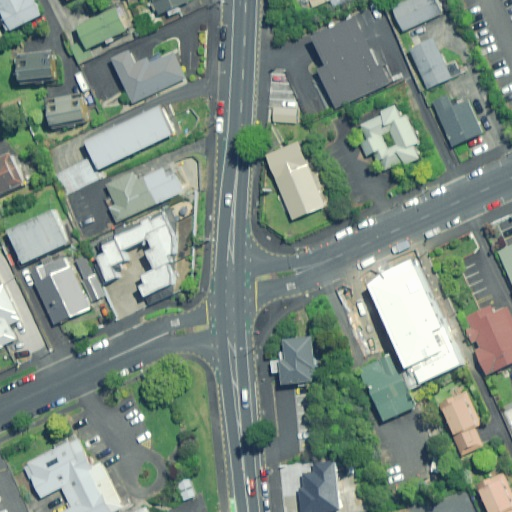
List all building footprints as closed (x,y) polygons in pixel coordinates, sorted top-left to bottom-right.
[(43,17),(34,0),(0,0),(0,8),(11,32),(43,17)] [(189,0),(151,0),(158,16),(191,2),(189,0)] [(433,0),(410,0),(391,8),(402,32),(440,15),(433,0)] [(127,33),(117,9),(75,28),(86,51),(127,33)] [(387,85),(354,20),(312,41),(325,67),(317,71),(337,111),(387,85)] [(452,80),(433,40),(410,51),(429,91),(452,80)] [(136,66),(129,52),(112,60),(132,105),(185,81),(173,54),(150,65),(148,61),(136,66)] [(54,79),(52,53),(17,57),(19,83),(54,79)] [(86,120),(81,95),(46,103),(52,128),(86,120)] [(448,97),(433,103),(453,149),(483,136),(468,102),(453,108),(448,97)] [(297,110),(273,108),(272,122),(296,124),(297,110)] [(175,136),(163,109),(88,144),(100,171),(175,136)] [(419,145),(406,118),(402,120),(396,109),(361,126),(369,142),(362,146),(368,157),(374,154),(378,164),(380,163),(384,172),(404,162),(406,166),(421,159),(415,147),(419,145)] [(326,208),(300,144),(267,157),(293,221),(326,208)] [(0,196),(21,186),(7,156),(0,159),(0,196)] [(97,181),(87,161),(56,176),(66,196),(97,181)] [(185,193),(173,166),(142,180),(139,174),(109,187),(117,206),(110,209),(116,224),(185,193)] [(114,231),(96,188),(66,200),(71,212),(84,244),(114,231)] [(71,244),(56,212),(10,233),(25,265),(71,244)] [(191,228),(173,234),(167,218),(118,238),(120,242),(106,248),(110,258),(101,261),(110,283),(120,279),(116,267),(130,262),(127,252),(151,242),(155,251),(149,253),(156,271),(144,276),(149,287),(144,289),(147,297),(177,286),(173,278),(190,277),(191,228)] [(511,246),(498,252),(511,283),(511,246)] [(74,274),(66,257),(31,273),(55,326),(93,310),(90,305),(76,273),(74,274)] [(87,258),(77,262),(85,281),(83,282),(93,304),(106,298),(97,276),(95,277),(87,258)] [(415,261),(385,274),(373,286),(406,374),(416,370),(422,384),(465,367),(451,338),(415,261)] [(0,349),(18,342),(11,325),(20,321),(5,286),(0,288),(0,349)] [(511,365),(511,316),(508,308),(494,314),(491,307),(466,318),(471,328),(466,330),(472,344),(477,342),(480,349),(475,351),(486,377),(511,365)] [(317,371),(314,338),(285,341),(286,353),(281,354),(282,361),(272,362),(274,374),(282,373),(283,386),(314,383),(313,371),(317,371)] [(416,407),(391,355),(358,371),(383,423),(416,407)] [(482,425),(466,392),(438,405),(462,457),(484,447),(475,428),(482,425)] [(511,407),(501,413),(510,434),(511,433),(511,407)] [(94,461),(83,436),(27,461),(41,493),(62,484),(72,507),(60,511),(126,511),(103,457),(94,461)] [(302,511),(341,511),(337,462),(315,464),(316,473),(303,474),(305,489),(300,489),(302,511)] [(511,511),(511,492),(504,474),(476,487),(487,511),(511,511)] [(189,479),(176,485),(184,502),(196,497),(189,479)]
